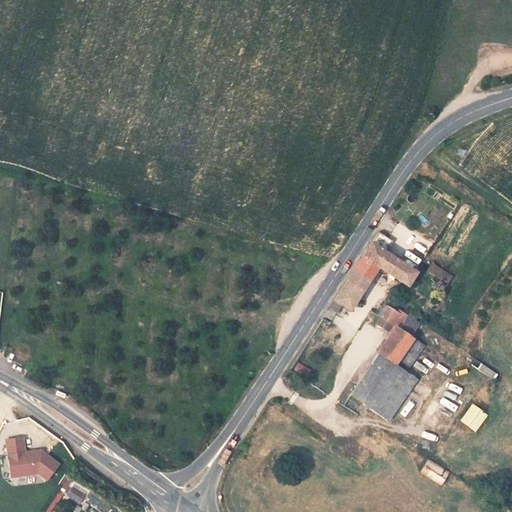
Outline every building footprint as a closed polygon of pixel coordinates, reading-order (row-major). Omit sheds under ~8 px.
[(378,238),(337,300),(347,307),(344,310),(349,313),(352,310),(354,312),(360,304),(356,301),(375,273),(404,292),(417,273),(408,267),(409,264),(404,260),(402,263),(381,248),(385,242),(378,238)] [(399,313),(391,309),(385,317),(393,322),(399,313)] [(404,323),(415,329),(420,321),(408,314),(404,323)] [(378,353),(397,365),(416,338),(396,326),(378,353)] [(397,365),(378,353),(351,393),(387,417),(414,377),(397,365)] [(307,377),(311,368),(297,362),(293,372),(307,377)] [(494,380),(498,373),(481,362),(476,368),(494,380)] [(472,403),(460,421),(476,432),(488,413),(472,403)] [(358,437),(368,442),(371,437),(361,431),(358,437)] [(59,464),(42,450),(32,452),(32,455),(28,456),(26,452),(24,438),(7,440),(11,470),(18,469),(19,476),(39,473),(47,479),(59,464)] [(428,458),(420,472),(442,486),(450,471),(428,458)] [(82,503),(86,490),(71,485),(67,498),(82,503)]
